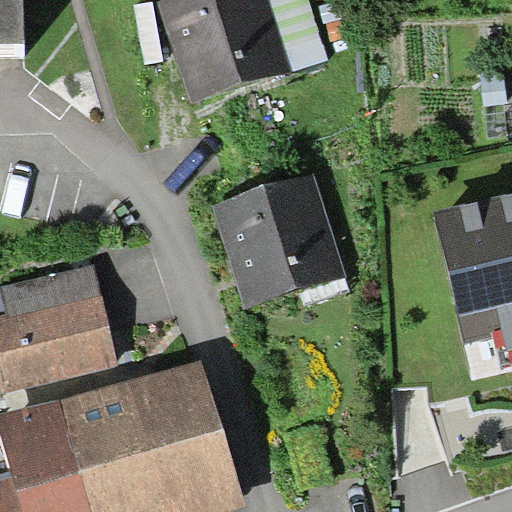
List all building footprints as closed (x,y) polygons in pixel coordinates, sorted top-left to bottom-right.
[(0,0),(0,44),(27,43),(25,0),(0,0)] [(329,60),(309,0),(175,0),(164,4),(197,104),(329,60)] [(315,176),(213,207),(226,249),(244,308),(346,277),(315,176)] [(511,193),(438,211),(468,338),(504,329),(509,352),(511,350),(511,193)] [(118,367),(94,264),(0,285),(0,286),(1,290),(0,290),(0,382),(2,393),(118,367)] [(129,382),(166,511),(225,511),(247,506),(203,360),(129,382)] [(166,511),(129,382),(62,401),(93,511),(166,511)] [(26,511),(93,511),(62,401),(0,419),(17,478),(26,511)] [(331,479),(318,426),(287,434),(301,487),(331,479)] [(0,511),(26,511),(17,478),(0,482),(0,511)]
